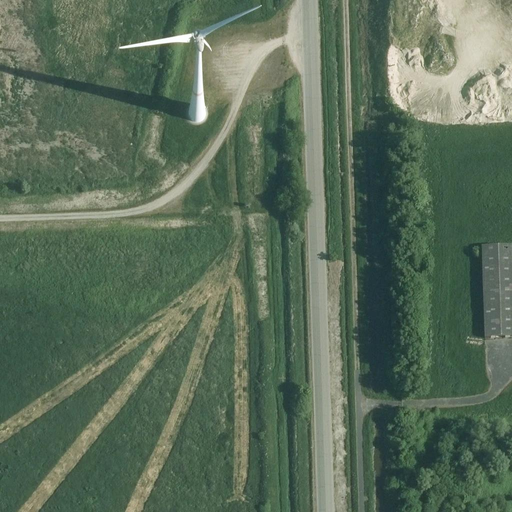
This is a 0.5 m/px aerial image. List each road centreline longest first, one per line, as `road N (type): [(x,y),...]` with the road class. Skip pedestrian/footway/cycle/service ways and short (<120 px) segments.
road 1 (unclassified): [(326,511),(309,0)]
road 2 (track): [(0,221),(154,216),(268,63),(311,59)]
